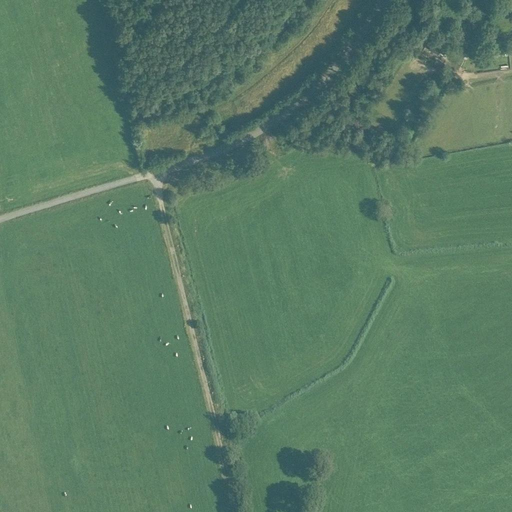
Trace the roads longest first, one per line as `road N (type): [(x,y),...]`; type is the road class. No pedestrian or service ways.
road 1 (track): [(231,511),(154,173)]
road 2 (unclassified): [(154,173),(225,150),(298,105),(381,0)]
